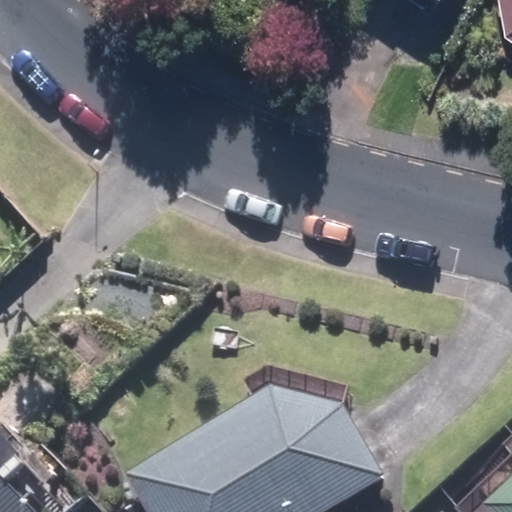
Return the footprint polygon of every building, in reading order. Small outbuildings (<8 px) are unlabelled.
[(404,0),(428,16),(439,0),(404,0)] [(511,0),(494,0),(504,44),(511,48),(511,0)] [(335,430),(260,404),(121,492),(134,511),(341,511),(374,491),(350,453),(335,430)] [(511,511),(511,485),(484,511),(511,511)] [(0,511),(8,511),(0,503),(0,511)]
